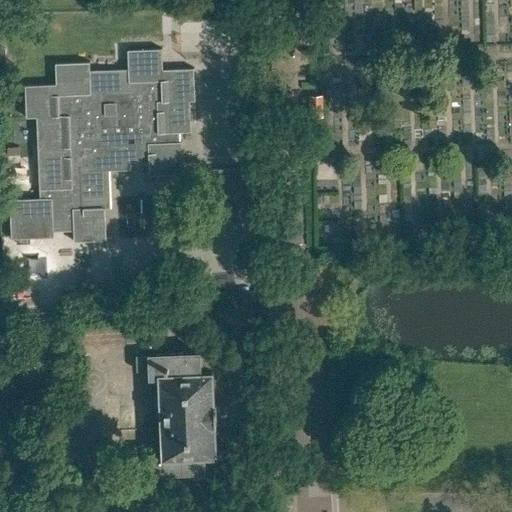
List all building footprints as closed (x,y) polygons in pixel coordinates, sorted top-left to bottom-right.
[(56,81),(25,82),(26,116),(37,115),(40,196),(10,197),(12,238),(16,238),(17,244),(30,243),(30,237),(54,236),(53,231),(74,231),(74,240),(107,239),(105,206),(110,206),(108,170),(131,169),(131,165),(148,164),(149,175),(182,174),(181,131),(190,130),(189,98),(196,98),(195,66),(163,67),(162,45),(128,47),(130,89),(91,91),(90,60),(55,61),(56,81)] [(322,96),(310,97),(311,117),(323,116),(322,96)] [(187,297),(166,298),(167,323),(188,322),(187,297)] [(68,325),(15,328),(15,339),(69,336),(68,325)] [(200,353),(150,355),(150,356),(136,356),(137,372),(150,371),(150,378),(160,377),(164,456),(148,457),(148,472),(166,471),(166,473),(199,472),(199,470),(205,470),(204,456),(212,456),(212,457),(216,456),(215,424),(217,424),(217,405),(214,405),(212,373),(210,373),(210,374),(200,375),(200,353)] [(108,449),(87,450),(88,472),(109,470),(108,449)] [(110,473),(79,474),(80,495),(111,493),(110,473)]
